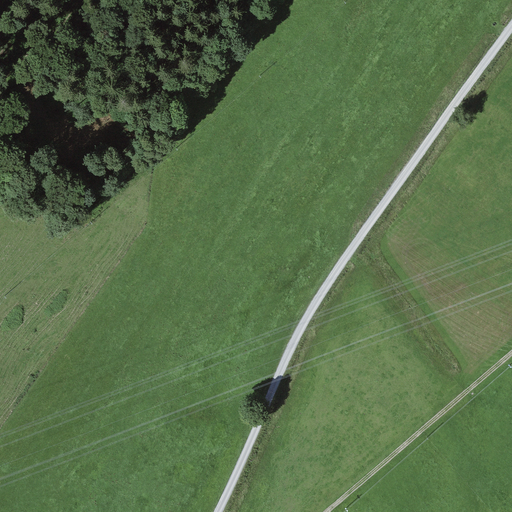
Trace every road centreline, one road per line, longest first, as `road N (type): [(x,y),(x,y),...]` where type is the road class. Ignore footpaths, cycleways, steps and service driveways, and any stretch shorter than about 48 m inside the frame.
road 1 (unclassified): [(219,511),(310,312),(511,27)]
road 2 (track): [(325,511),(511,351)]
